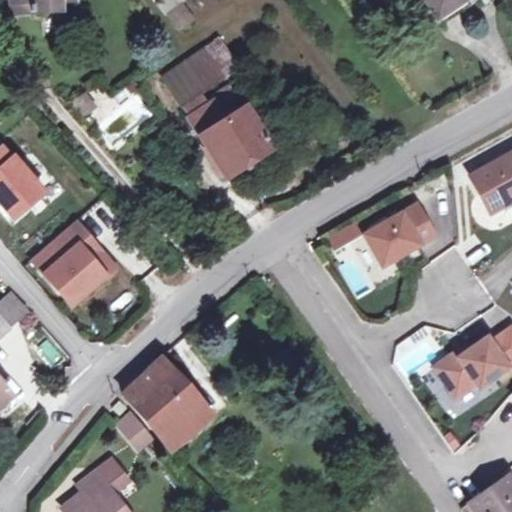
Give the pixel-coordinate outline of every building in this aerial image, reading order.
[(59,0),(10,0),(12,15),(35,14),(34,7),(60,4),(59,0)] [(175,33),(194,21),(181,0),(158,0),(155,2),(175,33)] [(459,0),(425,0),(436,16),(459,0)] [(61,14),(60,4),(34,7),(35,14),(61,14)] [(206,50),(164,79),(178,100),(220,73),(206,50)] [(126,85),(132,92),(138,86),(132,79),(126,85)] [(189,117),(200,135),(225,177),(270,151),(232,90),(189,117)] [(84,119),(93,112),(82,97),(73,104),(84,119)] [(0,203),(13,219),(43,193),(13,158),(11,159),(1,148),(0,148),(0,203)] [(511,150),(468,175),(488,210),(511,196),(511,150)] [(414,202),(362,233),(380,264),(433,233),(414,202)] [(75,222),(51,243),(64,258),(78,246),(105,277),(115,268),(75,222)] [(51,243),(30,261),(70,307),(105,277),(78,246),(64,258),(51,243)] [(176,268),(181,264),(169,249),(163,253),(176,268)] [(11,294),(0,303),(0,320),(6,328),(8,330),(26,312),(11,294)] [(455,350),(434,365),(455,394),(475,380),(478,384),(511,360),(511,325),(490,340),(486,335),(459,354),(455,350)] [(124,395),(169,448),(171,451),(210,417),(160,359),(124,395)] [(0,384),(0,406),(11,397),(0,384)] [(118,420),(128,413),(119,403),(110,411),(118,420)] [(125,511),(111,493),(127,480),(111,460),(78,485),(84,492),(63,508),(66,511),(125,511)] [(461,509),(463,511),(511,511),(511,481),(508,476),(461,509)]
